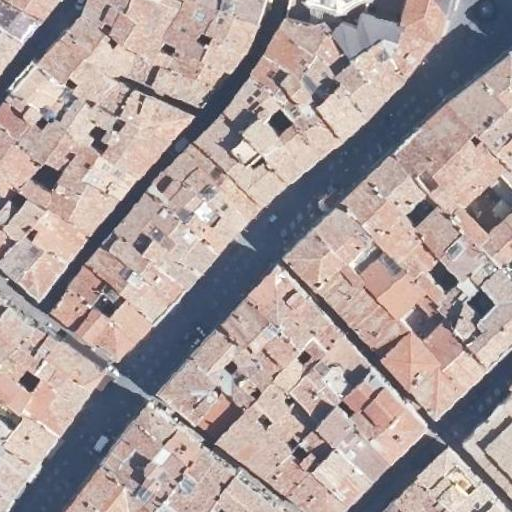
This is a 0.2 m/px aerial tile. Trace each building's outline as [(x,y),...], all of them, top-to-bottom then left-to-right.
[(36,11),(16,0),(0,0),(0,17),(27,35),(35,25),(43,15),(36,11)] [(0,0),(0,71),(7,62),(17,49),(27,35),(0,17),(0,0)] [(50,6),(55,0),(16,0),(36,11),(43,15),(50,6)] [(160,44),(166,34),(164,33),(117,0),(88,0),(86,7),(104,21),(108,16),(114,20),(110,25),(121,34),(138,47),(152,58),(153,57),(160,44)] [(117,0),(164,33),(182,0),(117,0)] [(208,29),(217,0),(182,0),(164,33),(166,34),(179,41),(190,47),(230,68),(236,61),(245,48),(214,32),(209,41),(197,35),(202,26),(208,29)] [(254,32),(261,15),(233,4),(219,0),(217,0),(208,29),(214,32),(245,48),(252,37),(254,32)] [(219,0),(233,4),(261,15),(264,0),(219,0)] [(449,0),(407,0),(401,20),(369,9),(371,0),(289,0),(287,13),(309,18),(316,19),(325,16),(334,26),(332,29),(353,52),(383,34),(408,73),(422,55),(440,33),(449,0)] [(124,68),(138,47),(121,34),(115,42),(104,34),(110,25),(104,21),(86,7),(78,16),(69,26),(72,29),(94,46),(87,56),(112,72),(120,69),(124,68)] [(386,93),(353,52),(332,29),(334,26),(325,16),(316,19),(309,18),(287,13),(287,15),(285,17),(282,23),(311,42),(319,48),(320,50),(338,69),(336,70),(370,109),(378,101),(386,93)] [(311,42),(282,23),(253,68),(276,90),(283,98),(296,114),(323,148),(333,141),(345,133),(346,132),(320,98),(312,87),(306,78),(301,73),(319,48),(311,42)] [(84,90),(95,95),(120,78),(116,75),(112,72),(87,56),(94,46),(72,29),(69,26),(56,40),(39,57),(67,77),(71,72),(80,78),(75,84),(84,90)] [(397,83),(408,73),(383,34),(353,52),(386,93),(397,83)] [(222,78),(230,68),(190,47),(179,41),(174,52),(160,44),(153,57),(162,62),(217,83),(222,78)] [(208,94),(217,83),(162,62),(153,57),(152,58),(138,47),(124,68),(137,74),(155,83),(165,87),(202,102),(208,94)] [(511,47),(482,70),(481,71),(451,95),(478,124),(485,132),(511,160),(511,47)] [(320,50),(319,48),(301,73),(306,78),(312,87),(321,80),(326,86),(322,90),(325,94),(320,98),(346,132),(357,122),(370,109),(336,70),(338,69),(320,50)] [(109,122),(118,108),(95,95),(84,90),(75,84),(67,77),(39,57),(27,72),(15,85),(44,107),(52,113),(66,124),(68,125),(85,135),(98,115),(109,122)] [(320,150),(323,148),(296,114),(280,129),(266,113),(283,98),(276,90),(253,68),(227,105),(206,127),(198,135),(224,158),(232,165),(265,197),(282,182),(310,159),(320,150)] [(120,109),(131,83),(127,81),(124,79),(120,78),(95,95),(118,108),(120,109)] [(321,80),(312,87),(320,98),(325,94),(322,90),(326,86),(321,80)] [(168,99),(131,83),(120,109),(172,135),(193,112),(194,112),(194,111),(194,110),(193,110),(168,99)] [(3,101),(0,105),(0,116),(44,155),(47,157),(47,156),(68,125),(66,124),(52,113),(45,124),(36,117),(44,107),(15,85),(14,86),(3,101)] [(396,146),(493,249),(511,268),(511,160),(485,132),(478,124),(451,95),(423,121),(396,146)] [(172,135),(120,109),(118,108),(109,122),(96,143),(103,148),(140,173),(160,149),(166,142),(172,135)] [(0,166),(0,167),(19,185),(29,175),(30,175),(44,155),(0,116),(0,166)] [(52,188),(30,175),(29,175),(19,185),(30,192),(32,193),(47,203),(51,205),(95,224),(105,213),(122,193),(83,174),(103,148),(96,143),(85,135),(68,125),(47,156),(66,165),(52,188)] [(259,203),(265,197),(232,165),(224,158),(198,135),(192,141),(187,146),(251,211),(259,203)] [(179,154),(167,166),(200,189),(207,194),(241,223),(246,217),(251,211),(187,146),(179,154)] [(373,168),(345,195),(356,207),(377,230),(389,242),(439,296),(448,288),(441,281),(427,266),(443,250),(457,265),(465,273),(493,249),(484,240),(466,221),(407,159),(396,146),(373,168)] [(140,173),(103,148),(83,174),(122,193),(131,184),(140,173)] [(159,175),(152,183),(166,196),(194,220),(222,244),(231,234),(241,223),(207,194),(200,189),(167,166),(166,167),(159,175)] [(0,167),(0,254),(0,255),(21,232),(47,203),(32,193),(30,192),(21,202),(12,194),(19,185),(0,167)] [(166,196),(152,183),(117,225),(167,263),(184,278),(188,282),(189,281),(204,264),(222,244),(194,220),(166,196)] [(30,192),(19,185),(12,194),(21,202),(30,192)] [(316,279),(317,279),(369,335),(398,366),(435,408),(438,411),(460,390),(491,359),(483,350),(437,298),(439,296),(389,242),(365,264),(362,266),(351,254),(377,230),(356,207),(345,195),(321,216),(287,248),(287,249),(287,250),(311,276),(312,276),(313,277),(315,278),(316,278),(316,279)] [(92,227),(95,224),(51,205),(47,203),(21,232),(41,247),(34,257),(21,273),(32,282),(42,290),(42,291),(43,291),(44,290),(65,263),(66,262),(92,227)] [(171,300),(188,282),(184,278),(167,263),(117,225),(90,257),(117,282),(128,292),(150,311),(155,316),(171,300)] [(365,264),(389,242),(377,230),(351,254),(362,266),(365,264)] [(41,247),(21,232),(0,255),(11,264),(21,273),(34,257),(41,247)] [(439,296),(437,298),(483,350),(491,359),(511,339),(511,270),(510,268),(493,249),(465,273),(448,288),(439,296)] [(82,268),(71,282),(95,299),(105,288),(120,300),(111,311),(136,335),(145,326),(155,316),(150,311),(128,292),(117,282),(90,257),(87,262),(82,268)] [(321,353),(344,329),(314,297),(279,260),(266,273),(252,288),(289,327),(304,343),(307,339),(316,347),(321,353)] [(95,299),(71,282),(55,304),(78,322),(85,327),(120,352),(136,335),(111,311),(95,299)] [(105,288),(95,299),(111,311),(120,300),(105,288)] [(240,301),(225,317),(245,338),(250,334),(260,343),(266,337),(288,359),(278,370),(279,371),(291,382),(292,381),(321,353),(316,347),(306,358),(298,350),(304,343),(289,327),(252,288),(240,301)] [(0,290),(0,311),(11,299),(0,290)] [(21,307),(11,299),(0,311),(0,350),(5,355),(6,353),(13,346),(38,322),(37,320),(21,307)] [(208,335),(194,349),(219,375),(218,376),(226,383),(248,404),(279,371),(278,370),(253,346),(245,338),(225,317),(208,335)] [(48,328),(38,322),(13,346),(30,358),(38,363),(49,350),(59,336),(48,328)] [(321,353),(292,381),(294,383),(300,390),(316,408),(321,413),(339,397),(347,390),(374,363),(350,336),(344,329),(321,353)] [(250,334),(245,338),(253,346),(278,370),(288,359),(266,337),(260,343),(250,334)] [(82,352),(59,336),(49,350),(96,382),(101,375),(105,368),(82,352)] [(306,358),(316,347),(307,339),(304,343),(298,350),(306,358)] [(30,358),(13,346),(6,353),(5,355),(0,362),(0,383),(60,428),(62,430),(73,414),(86,396),(63,380),(47,369),(42,376),(26,365),(30,358)] [(200,416),(226,383),(218,376),(219,375),(194,349),(177,368),(161,384),(200,416)] [(96,382),(49,350),(38,363),(47,369),(63,380),(86,396),(90,390),(96,382)] [(47,369),(38,363),(30,358),(26,365),(42,376),(47,369)] [(415,407),(374,363),(347,390),(360,404),(352,411),(393,455),(406,443),(427,422),(427,421),(427,420),(415,407)] [(292,381),(291,382),(279,371),(248,404),(221,433),(228,439),(255,460),(268,471),(294,444),(297,441),(293,437),(291,439),(288,437),(296,428),(303,435),(306,431),(319,416),(321,413),(316,408),(300,390),(292,399),(285,392),(294,383),(292,381)] [(60,428),(0,383),(0,430),(38,458),(50,444),(62,430),(60,428)] [(221,433),(248,404),(226,383),(200,416),(207,421),(221,433)] [(300,390),(294,383),(285,392),(292,399),(300,390)] [(511,390),(489,412),(476,423),(465,434),(465,435),(479,450),(511,485),(511,390)] [(137,413),(192,457),(193,455),(205,442),(186,427),(150,397),(146,402),(143,405),(137,413)] [(339,397),(321,413),(319,416),(339,436),(345,430),(363,448),(357,455),(375,474),(383,465),(393,455),(352,411),(339,397)] [(118,439),(105,456),(139,483),(138,485),(159,504),(183,472),(192,457),(137,413),(131,421),(118,439)] [(339,436),(319,416),(306,431),(303,435),(302,436),(312,446),(304,453),(294,444),(268,471),(291,490),(318,511),(336,511),(338,510),(351,498),(315,462),(340,437),(339,436)] [(302,436),(303,435),(296,428),(288,437),(291,439),(293,437),(297,441),(302,436)] [(0,484),(6,489),(10,492),(23,476),(38,458),(0,430),(0,484)] [(340,437),(357,455),(363,448),(345,430),(339,436),(340,437)] [(312,446),(302,436),(297,441),(294,444),(304,453),(312,446)] [(361,488),(375,474),(357,455),(340,437),(315,462),(351,498),(361,488)] [(166,511),(204,511),(225,487),(239,469),(220,454),(205,442),(193,455),(192,457),(183,472),(159,504),(166,511)] [(460,511),(480,511),(496,495),(470,466),(466,462),(449,442),(434,457),(421,470),(442,491),(437,496),(446,504),(450,499),(462,510),(460,511)] [(166,511),(159,504),(138,485),(139,483),(105,456),(72,500),(63,511),(166,511)] [(239,469),(225,487),(204,511),(267,511),(277,500),(262,489),(239,469)] [(408,483),(397,494),(414,511),(460,511),(462,510),(450,499),(446,504),(437,496),(442,491),(421,470),(408,483)] [(0,484),(0,504),(10,492),(6,489),(0,484)] [(414,511),(397,494),(380,511),(378,511),(414,511)] [(511,511),(507,506),(496,495),(480,511),(511,511)] [(291,511),(277,500),(267,511),(291,511)]
